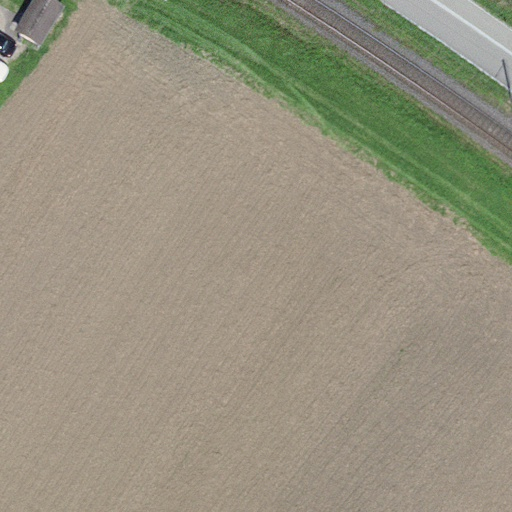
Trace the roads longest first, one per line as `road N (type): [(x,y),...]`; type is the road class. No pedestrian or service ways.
road 1 (track): [(511,252),(154,0)]
road 2 (residential): [(511,74),(403,0)]
